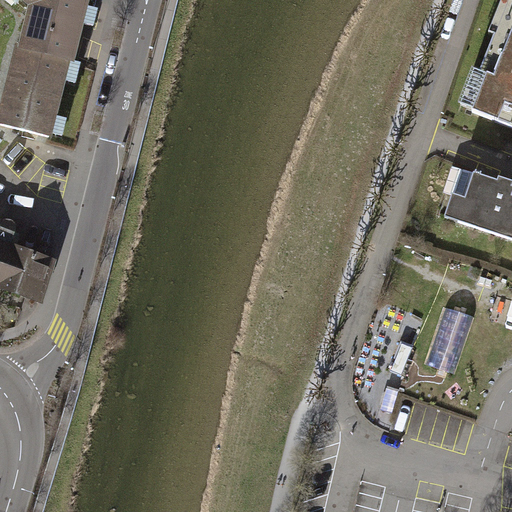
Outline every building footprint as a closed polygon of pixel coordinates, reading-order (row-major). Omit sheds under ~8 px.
[(86,6),(87,0),(22,0),(31,7),(21,47),(46,55),(68,61),(72,63),(80,32),(81,26),(82,19),(86,6)] [(511,14),(473,113),(511,128),(511,14)] [(17,46),(0,119),(0,124),(48,138),(68,61),(46,55),(21,47),(17,46)] [(511,188),(461,172),(445,222),(511,243),(511,188)] [(1,229),(0,228),(0,291),(26,300),(39,305),(54,260),(13,246),(17,235),(19,228),(16,223),(11,221),(7,221),(3,224),(1,229)] [(405,313),(423,316),(426,296),(407,294),(405,313)] [(412,350),(402,346),(391,374),(402,378),(412,350)]
